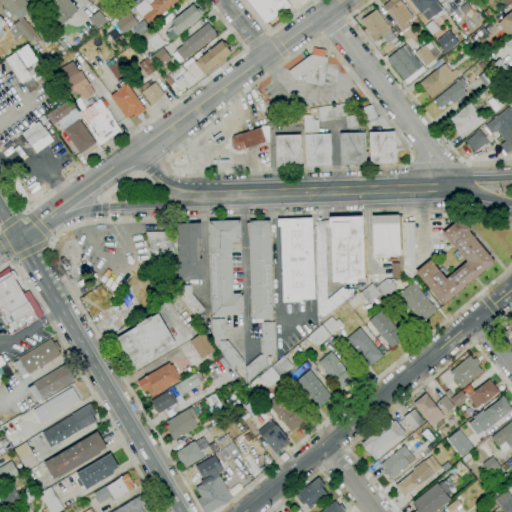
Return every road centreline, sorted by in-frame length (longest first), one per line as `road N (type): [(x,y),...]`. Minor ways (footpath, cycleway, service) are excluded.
road 1 (tertiary): [(511,288),(244,511)]
road 2 (secondary): [(183,511),(22,236)]
road 3 (secondary): [(342,0),(138,151)]
road 4 (secondary): [(218,195),(443,188)]
road 5 (residential): [(330,9),(441,162),(443,188)]
road 6 (secondary): [(59,209),(218,195)]
